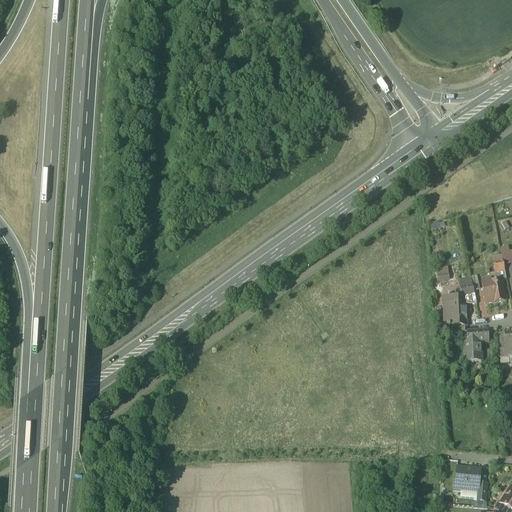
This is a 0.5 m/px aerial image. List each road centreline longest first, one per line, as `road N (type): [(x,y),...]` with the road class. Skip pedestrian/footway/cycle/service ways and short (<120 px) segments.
road 1 (primary): [(82,389),(424,149)]
road 2 (motorway): [(55,511),(80,104)]
road 3 (motorway): [(58,0),(35,350)]
road 4 (motorway): [(323,0),(424,149)]
road 5 (motorway): [(35,350),(25,511)]
road 6 (motorway): [(0,231),(20,269),(35,350)]
